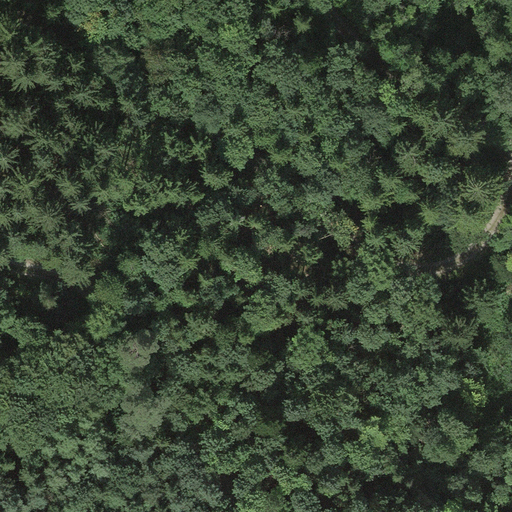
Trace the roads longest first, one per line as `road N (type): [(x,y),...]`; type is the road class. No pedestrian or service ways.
road 1 (track): [(511,187),(473,252),(445,267),(375,262),(335,237),(239,147),(0,5)]
road 2 (track): [(0,268),(76,278),(120,304),(149,341),(205,466),(239,511)]
road 3 (track): [(314,0),(363,64),(465,142),(511,146)]
